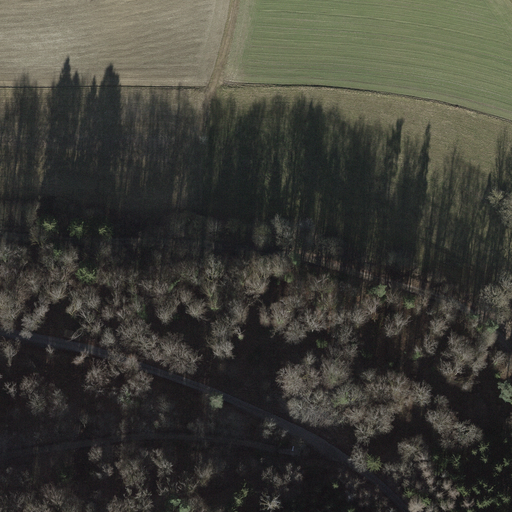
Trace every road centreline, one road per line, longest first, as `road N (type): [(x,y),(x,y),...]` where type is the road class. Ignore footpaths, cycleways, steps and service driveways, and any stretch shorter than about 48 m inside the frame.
road 1 (unclassified): [(0,330),(109,353),(278,421),(359,466),(406,511)]
road 2 (track): [(0,458),(147,437),(338,452)]
road 3 (track): [(226,246),(297,256),(445,299),(490,329),(511,356)]
road 4 (track): [(234,0),(195,179),(209,234),(226,246)]
road 5 (track): [(0,233),(226,246)]
